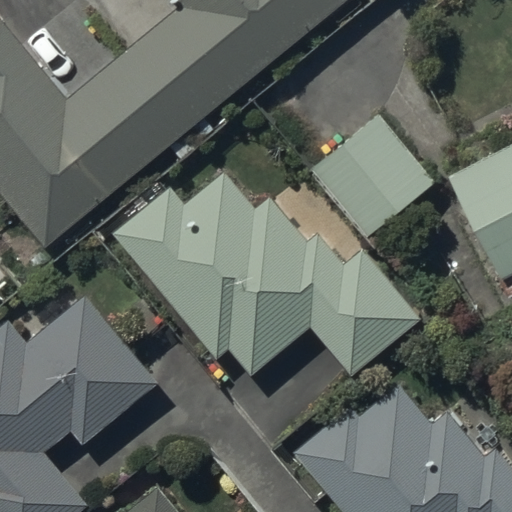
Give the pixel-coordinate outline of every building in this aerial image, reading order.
[(173,0),(65,90),(0,11),(0,183),(47,241),(169,140),(182,155),(199,141),(196,138),(215,123),(205,111),(337,0),(173,0)] [(379,107),(312,162),(368,231),(435,176),(379,107)] [(511,134),(448,166),(504,270),(511,265),(511,134)] [(421,308),(363,241),(345,257),(318,226),(308,235),(269,189),(255,201),(223,164),(184,197),(169,179),(146,199),(141,193),(116,214),(121,220),(113,226),(218,349),(230,339),(252,366),(310,316),(353,366),(421,308)] [(15,317),(0,327),(0,511),(68,511),(87,498),(46,445),(72,425),(80,434),(154,376),(87,289),(29,334),(15,317)] [(351,397),(297,444),(352,511),(511,511),(511,459),(495,442),(487,451),(447,405),(434,417),(399,378),(361,410),(351,397)] [(184,511),(157,482),(120,511),(184,511)]
